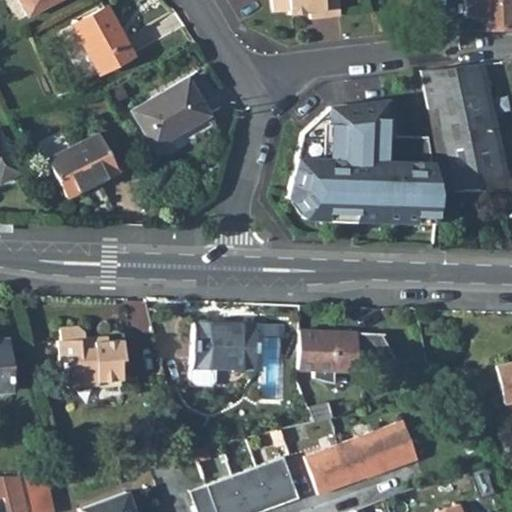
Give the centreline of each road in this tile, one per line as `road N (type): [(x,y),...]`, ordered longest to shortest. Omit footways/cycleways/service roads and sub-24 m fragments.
road 1 (tertiary): [(230,262),(511,272)]
road 2 (residential): [(247,72),(511,44)]
road 3 (tertiary): [(0,255),(230,262)]
road 4 (residential): [(247,72),(258,108),(230,262)]
